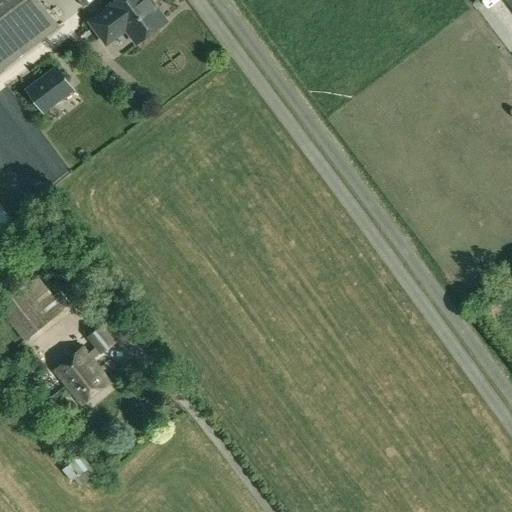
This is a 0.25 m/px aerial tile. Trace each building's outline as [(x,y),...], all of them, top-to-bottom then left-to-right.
[(0,0),(0,228),(12,220),(0,204),(0,70),(59,27),(39,0),(0,0)] [(110,7),(90,22),(107,44),(108,43),(105,40),(124,26),(137,44),(167,21),(151,0),(116,0),(109,6),(110,7)] [(57,68),(27,90),(43,111),(54,103),(50,98),(69,84),(57,68)] [(10,275),(0,283),(0,301),(2,305),(21,289),(10,275)] [(2,305),(0,306),(0,309),(25,340),(64,308),(54,294),(38,275),(21,289),(2,305)] [(61,289),(54,294),(64,308),(71,302),(61,289)] [(103,324),(87,336),(100,353),(116,340),(103,324)] [(83,346),(55,368),(82,402),(110,381),(83,346)] [(36,388),(23,398),(38,416),(50,405),(36,388)] [(83,455),(64,470),(71,480),(75,477),(80,484),(92,475),(88,467),(91,465),(83,455)]
